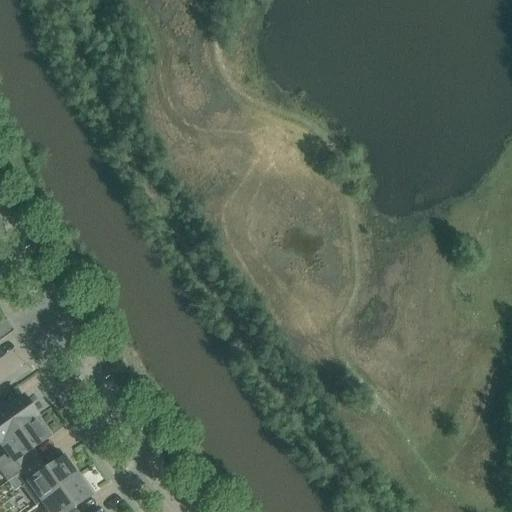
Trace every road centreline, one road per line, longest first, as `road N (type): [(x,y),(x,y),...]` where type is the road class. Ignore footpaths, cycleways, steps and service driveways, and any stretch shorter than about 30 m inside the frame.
road 1 (unclassified): [(59,326),(186,511)]
road 2 (unclassified): [(0,218),(59,326)]
